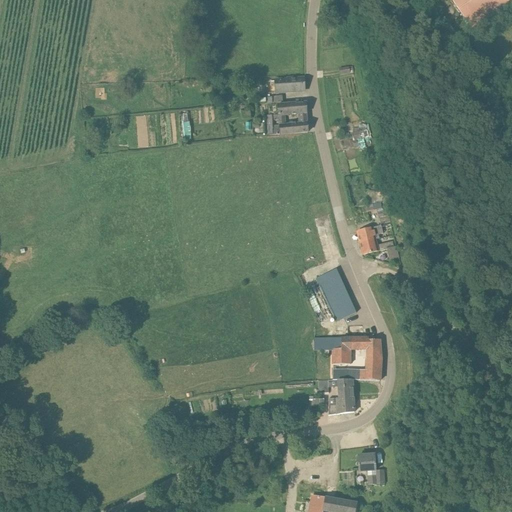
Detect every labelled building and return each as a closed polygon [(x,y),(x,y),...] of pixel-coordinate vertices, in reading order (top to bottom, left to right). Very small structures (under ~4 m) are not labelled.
[(452,0),(468,22),(498,0),(452,0)] [(445,24),(436,31),(449,49),(458,42),(445,24)] [(340,76),(350,74),(349,67),(339,69),(340,76)] [(296,80),(296,78),(288,79),(288,80),(275,81),(275,93),(305,91),(304,80),(296,80)] [(266,104),(272,103),(283,102),(282,96),(272,97),(265,98),(266,104)] [(283,105),(283,102),(272,103),(272,104),(277,104),(278,115),(262,116),(262,120),(285,120),(284,117),(306,114),(306,103),(283,105)] [(263,135),(280,135),(308,133),(307,124),(285,123),(285,120),(262,120),(263,135)] [(369,138),(367,131),(359,133),(359,132),(354,134),(354,138),(360,136),(361,140),(364,139),(365,142),(369,141),(369,138)] [(387,209),(377,212),(379,219),(389,216),(387,209)] [(383,234),(381,226),(357,232),(360,244),(376,240),(380,239),(378,235),(383,234)] [(378,246),(376,240),(360,244),(363,256),(378,252),(387,250),(390,263),(400,260),(397,247),(394,248),(392,242),(378,246)] [(335,323),(356,313),(336,270),(315,279),(319,286),(305,292),(320,325),(333,319),(335,323)] [(380,360),(380,341),(371,341),(371,338),(341,338),(313,338),(313,351),(324,351),(324,355),(332,355),(332,365),(332,381),(335,381),(352,381),(380,381),(380,360)] [(329,394),(330,381),(324,381),(324,383),(322,383),(321,394),(329,394)] [(352,381),(335,381),(335,391),(338,391),(338,399),(337,399),(352,399),(352,381)] [(319,407),(319,399),(313,399),(313,397),(309,397),(309,407),(319,407)] [(352,414),(352,399),(337,399),(336,399),(326,399),(326,413),(334,413),(352,414)] [(375,463),(374,456),(358,457),(359,465),(358,465),(358,467),(359,467),(359,472),(376,471),(376,476),(368,476),(369,491),(384,490),(384,484),(383,471),(376,471),(375,463)] [(327,511),(356,511),(359,501),(312,495),(308,511),(324,511),(325,511),(327,511)]
